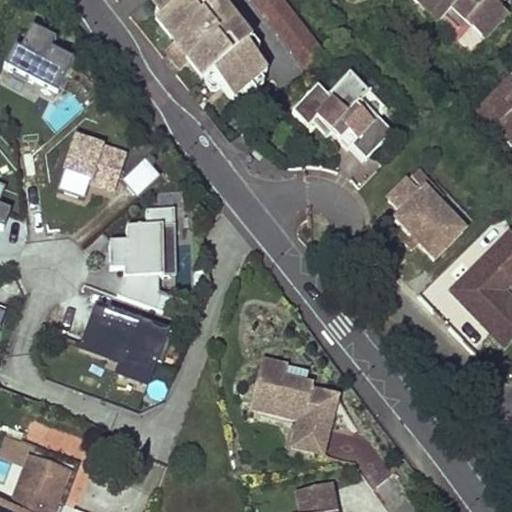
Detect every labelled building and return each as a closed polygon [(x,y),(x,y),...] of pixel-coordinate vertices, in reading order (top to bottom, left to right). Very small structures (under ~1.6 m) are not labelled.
[(151,0),(148,0),(143,5),(159,24),(166,18),(151,0)] [(151,0),(166,18),(159,24),(177,45),(184,40),(198,56),(191,62),(206,81),(210,77),(219,88),(231,102),(256,83),(244,68),(235,57),(240,53),(196,0),(188,0),(185,3),(182,0),(151,0)] [(242,0),(305,76),(325,57),(277,0),(242,0)] [(471,28),(483,39),(496,26),(493,24),(503,13),(489,0),(412,0),(438,25),(451,11),(455,7),(473,24),(470,27),(471,28)] [(473,24),(455,7),(451,11),(470,29),(471,28),(470,27),(473,24)] [(493,24),(496,26),(506,15),(503,13),(493,24)] [(159,24),(153,29),(170,50),(163,56),(177,73),(184,67),(200,86),(203,83),(208,90),(215,90),(219,88),(210,77),(206,81),(191,62),(198,56),(184,40),(177,45),(159,24)] [(67,73),(26,28),(0,54),(0,78),(31,111),(67,73)] [(240,53),(235,57),(244,68),(247,64),(248,57),(242,51),(240,53)] [(363,163),(389,138),(375,123),(358,105),(365,98),(347,78),(325,100),(315,90),(290,114),(306,130),(311,125),(314,122),(328,136),(338,146),(346,137),(353,144),(349,148),(363,163)] [(511,81),(478,115),(511,150),(511,149),(511,117),(510,115),(511,113),(511,81)] [(365,98),(358,105),(375,123),(384,113),(368,96),(365,98)] [(328,136),(314,122),(311,125),(325,139),(328,136)] [(359,167),(363,163),(349,148),(353,144),(346,137),(338,146),(359,167)] [(111,191),(121,161),(73,144),(56,194),(82,203),(88,183),(111,191)] [(157,182),(142,165),(120,185),(135,202),(157,182)] [(461,235),(435,208),(424,196),(429,190),(416,176),(387,203),(400,217),(394,223),(432,263),(461,235)] [(8,214),(0,211),(0,199),(3,191),(0,189),(0,232),(1,233),(8,214)] [(441,203),(429,190),(424,196),(435,208),(441,203)] [(115,298),(162,315),(168,299),(156,295),(156,279),(168,279),(167,231),(172,231),(172,214),(143,214),(144,231),(124,231),(124,245),(107,245),(108,272),(122,272),(122,281),(115,298)] [(504,243),(450,294),(466,311),(471,311),(476,306),(482,313),(475,320),(502,348),(511,338),(511,306),(502,295),(511,285),(511,244),(511,243),(504,243)] [(471,311),(466,311),(475,320),(482,313),(476,306),(471,311)] [(166,335),(93,308),(78,349),(106,359),(108,354),(124,360),(118,375),(147,386),(166,335)] [(108,354),(106,359),(102,369),(118,375),(124,360),(108,354)] [(262,367),(256,389),(259,390),(277,394),(271,414),(298,421),(291,450),(321,457),(331,417),(322,415),(326,400),(308,395),(309,390),(303,389),(306,377),(262,367)] [(312,379),(306,377),(303,389),(309,390),(312,379)] [(462,412),(472,402),(458,388),(447,399),(462,412)] [(277,394),(259,390),(254,410),(271,414),(277,394)] [(335,402),(326,400),(322,415),(331,417),(335,402)] [(2,511),(0,511),(63,511),(80,475),(41,463),(19,511),(2,511)] [(332,511),(329,490),(294,497),(297,511),(332,511)]
